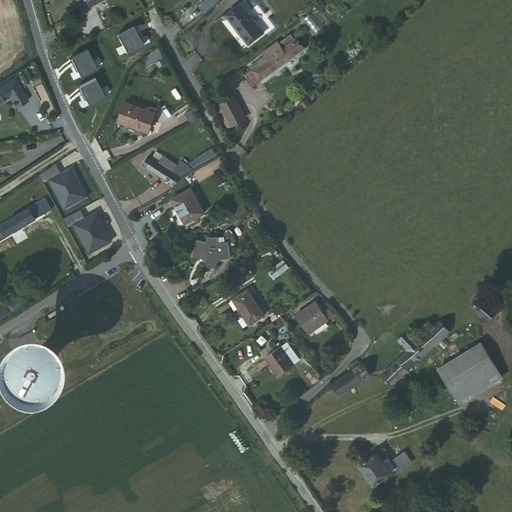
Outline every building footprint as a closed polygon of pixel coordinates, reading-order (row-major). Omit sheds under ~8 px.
[(75,0),(82,11),(99,0),(75,0)] [(205,12),(218,0),(201,0),(197,4),(205,12)] [(264,35),(242,4),(225,16),(248,47),(264,35)] [(308,15),(304,19),(315,31),(319,27),(308,15)] [(284,38),(292,33),(297,28),(296,25),(282,35),(284,38)] [(137,36),(133,28),(116,38),(126,57),(142,48),(136,36),(137,36)] [(295,53),(287,42),(274,52),(270,46),(255,57),(258,61),(250,67),(252,69),(244,75),(253,86),(295,53)] [(83,54),(66,63),(70,71),(71,70),(77,81),(93,73),(83,54)] [(13,80),(0,88),(0,101),(8,96),(15,107),(25,101),(13,80)] [(92,82),(74,92),(78,99),(80,99),(86,110),(102,101),(92,82)] [(233,127),(244,122),(234,99),(223,104),(233,127)] [(126,104),(120,121),(149,132),(154,114),(126,104)] [(140,168),(173,187),(178,178),(189,167),(177,161),(175,166),(151,154),(148,160),(145,159),(140,168)] [(218,157),(191,173),(197,182),(223,166),(218,157)] [(56,167),(40,178),(44,187),(51,183),(66,212),(88,200),(82,188),(79,189),(77,185),(79,184),(73,171),(62,177),(56,167)] [(205,214),(194,192),(174,202),(186,225),(205,214)] [(13,218),(0,226),(0,241),(47,211),(42,201),(13,218)] [(243,204),(226,214),(230,221),(239,217),(240,219),(250,214),(243,204)] [(81,213),(63,223),(68,232),(75,228),(90,256),(112,244),(105,232),(103,233),(101,229),(103,228),(96,216),(85,221),(81,213)] [(211,248),(196,246),(193,262),(205,264),(204,267),(204,270),(204,271),(205,273),(207,274),(210,275),(211,275),(213,274),(215,270),(216,267),(216,266),(228,263),(227,249),(211,248)] [(108,279),(122,289),(132,274),(119,264),(108,279)] [(297,290),(283,268),(275,273),(289,296),(297,290)] [(262,314),(247,290),(232,300),(247,324),(262,314)] [(20,296),(12,300),(17,308),(25,303),(20,296)] [(0,319),(17,308),(12,300),(0,308),(0,319)] [(493,316),(477,301),(470,309),(486,323),(493,316)] [(312,303),(294,315),(304,332),(322,321),(312,303)] [(447,338),(437,326),(416,344),(409,337),(398,345),(404,353),(382,375),(391,386),(404,376),(447,338)] [(496,371),(480,345),(437,374),(454,399),(496,371)] [(290,366),(279,348),(264,358),(275,375),(290,366)] [(47,363),(43,362),(39,363),(35,365),(33,369),(33,373),(34,377),(37,380),(41,382),(45,382),(49,380),(51,377),(53,373),(52,369),(50,365),(47,363)] [(362,366),(331,384),(337,395),(368,377),(362,366)] [(399,470),(413,460),(405,449),(391,458),(399,470)] [(372,487),(389,474),(375,455),(357,466),(358,467),(372,487)]
